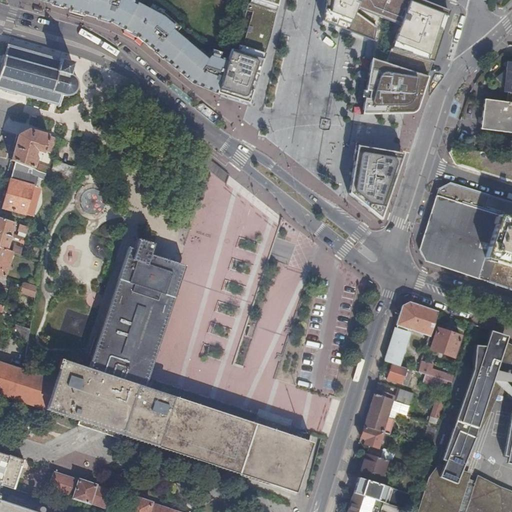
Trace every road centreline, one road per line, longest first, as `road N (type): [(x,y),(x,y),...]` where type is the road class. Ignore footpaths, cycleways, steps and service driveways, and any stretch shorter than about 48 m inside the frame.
road 1 (tertiary): [(317,511),(392,276)]
road 2 (tertiary): [(173,101),(83,35),(0,11)]
road 3 (tertiary): [(239,153),(347,248),(392,276)]
road 4 (tertiary): [(395,262),(257,156),(239,153)]
road 5 (tertiary): [(0,30),(74,50),(173,101)]
road 6 (tertiary): [(392,276),(511,322)]
road 7 (tertiary): [(511,306),(395,262)]
road 8 (tertiary): [(424,163),(447,93),(474,55)]
